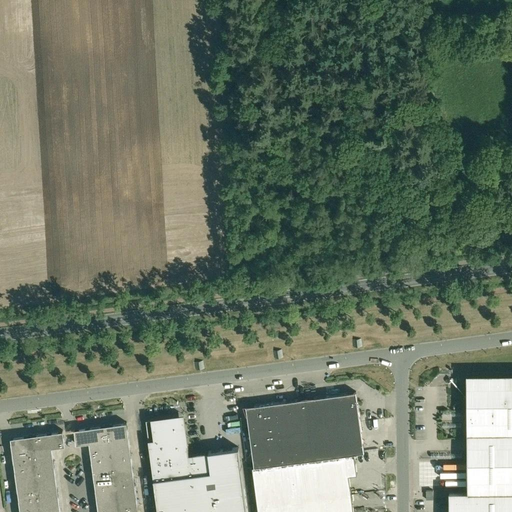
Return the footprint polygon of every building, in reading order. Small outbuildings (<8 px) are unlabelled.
[(361,339),(353,340),(354,348),(362,347),(361,339)] [(282,350),(274,351),(275,359),(283,358),(282,350)] [(195,362),(196,370),(205,369),(204,361),(195,362)] [(449,511),(511,511),(511,373),(467,374),(467,415),(468,491),(449,491),(449,511)] [(313,428),(360,421),(356,391),(309,397),(313,428)] [(284,463),(317,458),(313,428),(309,397),(276,402),(284,463)] [(284,463),(276,402),(246,406),(254,466),(254,467),(274,464),(284,463)] [(158,511),(203,511),(195,453),(189,454),(188,444),(188,443),(184,414),(174,415),(174,416),(146,420),(158,511)] [(364,451),(360,421),(313,428),(317,458),(354,453),(364,451)] [(109,439),(129,437),(128,426),(127,426),(127,422),(107,424),(109,439)] [(109,439),(107,424),(75,429),(75,433),(76,444),(89,442),(109,439)] [(32,450),(52,447),(65,445),(64,435),(63,430),(30,435),(32,450)] [(13,452),(32,450),(30,435),(11,437),(12,442),(11,442),(13,452)] [(111,453),(131,451),(129,437),(109,439),(111,453)] [(109,439),(89,442),(91,456),(111,453),(109,439)] [(34,463),(54,461),(52,447),(32,450),(34,463)] [(208,451),(195,453),(203,511),(247,511),(239,447),(208,451)] [(32,450),(13,452),(14,466),(34,463),(32,450)] [(131,451),(111,453),(113,467),(133,465),(131,451)] [(111,453),(91,456),(93,470),(113,467),(111,453)] [(317,458),(284,463),(274,464),(254,467),(254,466),(253,466),(258,506),(351,494),(349,475),(357,473),(354,453),(317,458)] [(36,478),(56,475),(54,461),(34,463),(36,478)] [(34,463),(14,466),(16,480),(36,478),(34,463)] [(135,479),(133,465),(113,467),(115,482),(135,479)] [(113,467),(93,470),(95,484),(115,482),(113,467)] [(58,489),(56,475),(36,478),(38,492),(58,489)] [(38,492),(36,478),(16,480),(18,495),(38,492)] [(117,496),(137,493),(135,479),(115,482),(117,496)] [(115,482),(95,484),(97,499),(117,496),(115,482)] [(40,506),(60,504),(58,489),(38,492),(40,506)] [(40,506),(38,492),(18,495),(20,509),(40,506)] [(119,510),(139,508),(137,493),(117,496),(119,510)] [(258,511),(353,511),(351,494),(258,506),(258,511)] [(106,511),(119,510),(117,496),(97,499),(98,511),(106,511)]
